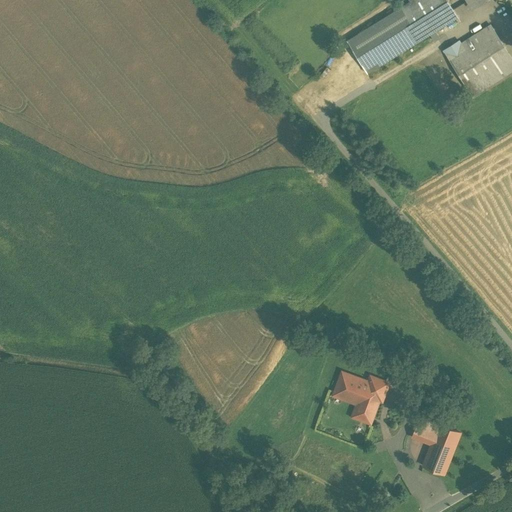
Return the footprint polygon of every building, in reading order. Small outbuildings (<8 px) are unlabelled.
[(368,71),(458,19),(447,0),(412,0),(414,2),(349,39),(368,71)] [(464,0),(471,10),(488,0),(505,0),(507,2),(510,0),(464,0)] [(511,74),(511,60),(490,25),(445,52),(473,98),(511,74)] [(367,383),(341,374),(333,397),(356,405),(351,418),(371,425),(379,401),(383,403),(389,383),(369,376),(367,383)] [(435,428),(417,422),(411,440),(428,446),(419,472),(444,480),(462,426),(439,418),(435,428)]
